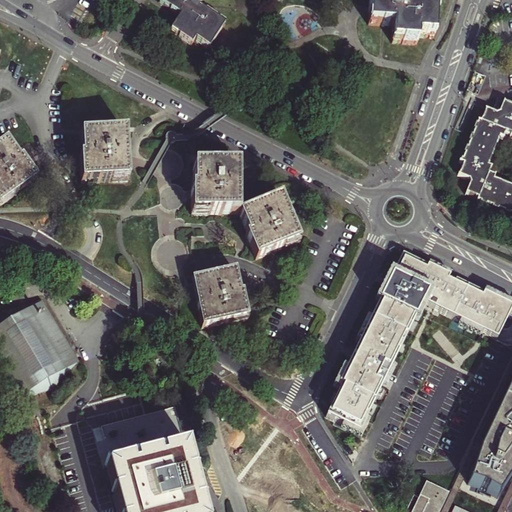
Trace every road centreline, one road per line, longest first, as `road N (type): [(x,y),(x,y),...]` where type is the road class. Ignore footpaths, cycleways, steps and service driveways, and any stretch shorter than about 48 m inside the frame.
road 1 (tertiary): [(352,192),(96,61)]
road 2 (secondary): [(422,204),(422,182),(483,0)]
road 3 (secondary): [(467,0),(408,172),(389,191)]
road 4 (tertiary): [(218,353),(271,388),(299,392),(344,313)]
road 5 (residential): [(344,313),(233,261),(190,259)]
road 6 (tertiary): [(77,269),(218,353)]
road 7 (residential): [(218,353),(209,415),(240,511)]
road 8 (residential): [(65,44),(40,103),(48,159),(65,191)]
road 9 (secondary): [(402,235),(511,288)]
